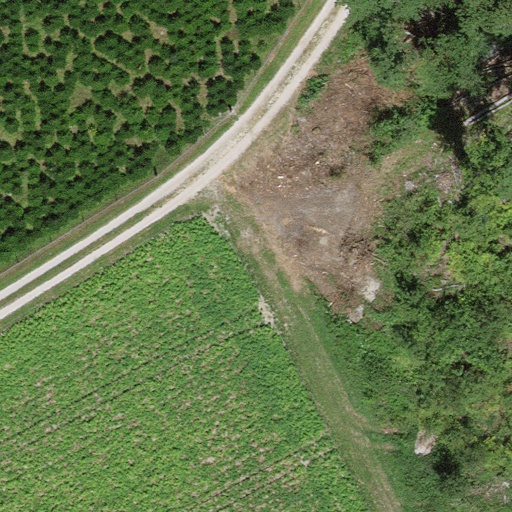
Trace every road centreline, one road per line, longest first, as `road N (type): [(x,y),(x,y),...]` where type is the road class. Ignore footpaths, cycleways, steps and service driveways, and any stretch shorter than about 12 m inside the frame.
road 1 (track): [(0,309),(159,207),(343,0)]
road 2 (track): [(159,207),(191,226),(331,407),(398,511)]
